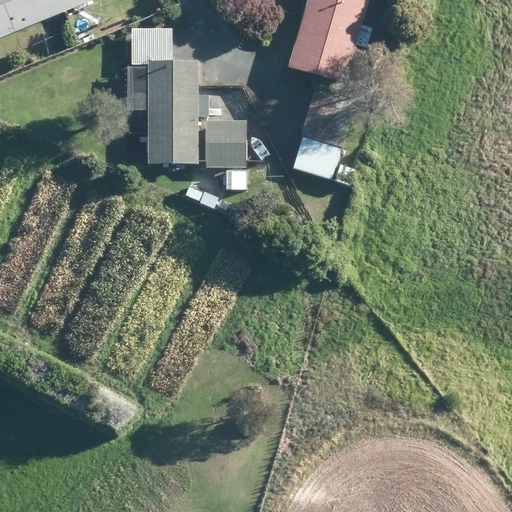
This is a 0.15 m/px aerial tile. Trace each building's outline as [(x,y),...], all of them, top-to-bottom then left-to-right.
[(0,0),(0,40),(100,0),(0,0)] [(365,27),(372,0),(310,0),(305,20),(290,68),(342,83),(342,85),(347,86),(349,77),(359,46),(368,48),(374,29),(365,27)] [(174,63),(174,29),(134,29),(134,65),(151,65),(151,69),(131,68),(131,111),(152,112),(153,134),(153,165),(191,165),(196,165),(196,168),(200,168),(200,117),(210,116),(211,98),(201,99),(200,86),(201,63),(174,63)] [(305,137),(295,168),(333,180),(358,102),(318,90),(316,97),(303,137),(305,137)] [(209,168),(250,168),(249,122),(209,122),(209,168)] [(343,166),(337,181),(352,186),(357,170),(343,166)] [(249,190),(250,172),(229,172),(229,190),(249,190)] [(187,195),(202,202),(205,195),(190,189),(187,195)] [(234,202),(229,214),(237,217),(242,205),(234,202)]
